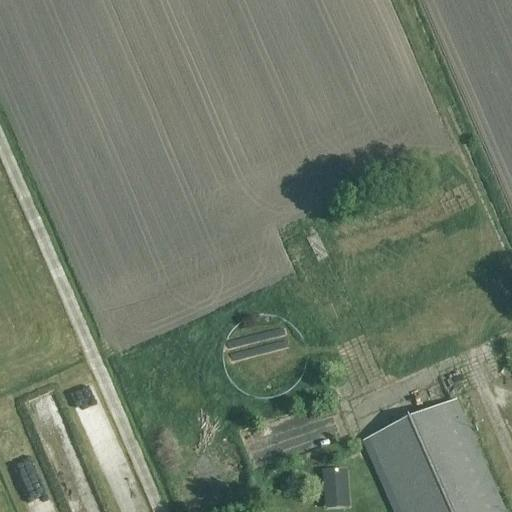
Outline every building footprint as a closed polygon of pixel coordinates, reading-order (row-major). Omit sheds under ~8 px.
[(430,205),(440,220),(448,215),(439,200),(430,205)] [(365,442),(395,511),(504,511),(455,401),(365,442)] [(7,412),(0,412),(0,432),(8,433),(7,412)] [(0,449),(0,453),(20,508),(46,499),(25,440),(0,449)] [(321,472),(322,493),(348,491),(347,471),(321,472)] [(117,506),(119,511),(142,511),(137,498),(117,506)]
